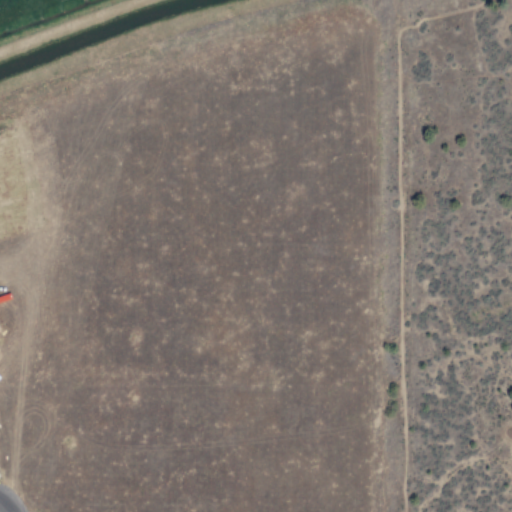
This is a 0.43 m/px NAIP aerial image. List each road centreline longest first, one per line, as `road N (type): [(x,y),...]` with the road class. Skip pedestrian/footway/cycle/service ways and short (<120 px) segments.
road 1 (residential): [(396,511),(398,143)]
road 2 (track): [(0,51),(140,0)]
